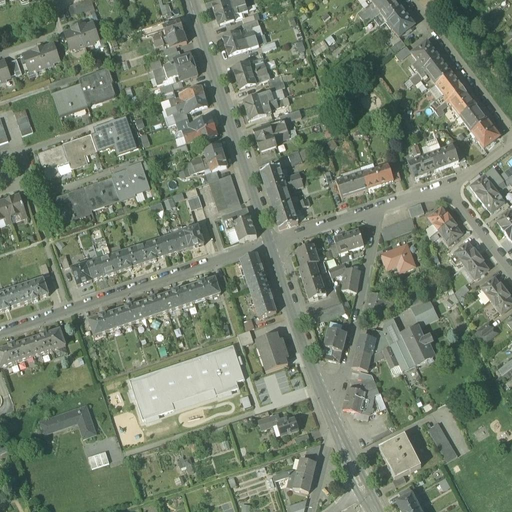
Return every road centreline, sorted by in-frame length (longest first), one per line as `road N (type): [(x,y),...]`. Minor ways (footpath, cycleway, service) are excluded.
road 1 (residential): [(271,243),(0,334)]
road 2 (residential): [(271,243),(190,0)]
road 3 (residential): [(332,422),(374,207)]
road 4 (residential): [(332,422),(271,243)]
road 5 (residential): [(511,134),(406,0)]
